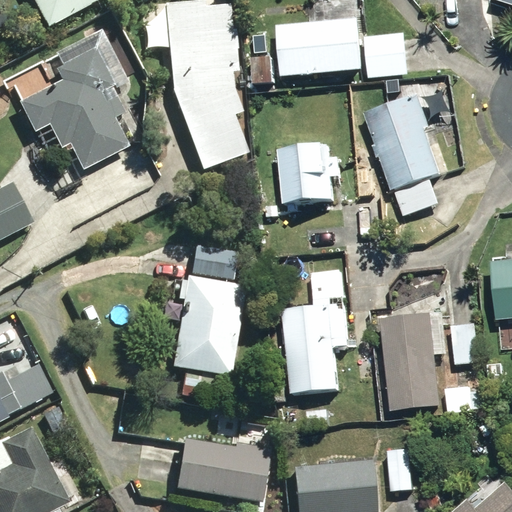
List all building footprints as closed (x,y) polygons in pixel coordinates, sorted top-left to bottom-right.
[(29,0),(46,31),(100,3),(98,0),(29,0)] [(172,100),(201,175),(247,157),(233,119),(242,117),(233,92),(232,77),(236,77),(234,54),(236,54),(235,34),(231,34),(228,9),(203,11),(203,6),(164,9),(172,100)] [(278,29),(282,81),(365,74),(360,22),(278,29)] [(68,148),(80,175),(127,151),(113,123),(124,117),(113,94),(126,87),(99,34),(54,56),(61,70),(54,73),(60,86),(17,108),(31,137),(47,129),(59,153),(68,148)] [(367,40),(370,81),(410,77),(406,37),(367,40)] [(253,62),(254,87),(274,86),(272,60),(253,62)] [(24,74),(31,89),(47,81),(39,66),(24,74)] [(366,120),(392,195),(441,178),(426,133),(431,132),(420,100),(366,120)] [(280,154),(284,208),(334,205),(332,182),(341,181),(339,161),(331,161),(330,150),(280,154)] [(0,192),(0,242),(31,228),(11,187),(0,192)] [(266,209),(267,220),(279,220),(279,209),(266,209)] [(191,278),(231,284),(235,255),(195,249),(191,278)] [(511,265),(493,267),(498,325),(511,323),(511,265)] [(285,315),(294,400),(340,396),(336,353),(350,352),(342,274),(312,276),(316,312),(285,315)] [(171,373),(230,382),(245,290),(185,281),(171,373)] [(382,325),(393,417),(442,411),(432,319),(382,325)] [(476,329),(454,328),(452,328),(452,339),(453,340),(453,351),(455,352),(455,365),(475,366),(476,329)] [(0,426),(7,423),(5,420),(52,396),(37,368),(4,386),(0,378),(0,426)] [(489,369),(491,390),(504,390),(503,368),(489,369)] [(182,397),(196,399),(220,403),(222,383),(184,377),(182,397)] [(448,392),(450,416),(487,413),(485,395),(472,397),(472,390),(448,392)] [(42,418),(51,437),(66,430),(57,411),(42,418)] [(308,414),(309,432),(330,430),(329,413),(308,414)] [(0,511),(57,511),(68,507),(29,432),(7,443),(6,441),(0,444),(0,511)] [(238,511),(261,511),(262,508),(260,507),(269,454),(233,448),(232,452),(183,444),(175,494),(240,504),(238,511)] [(389,455),(392,496),(413,495),(411,453),(389,455)] [(293,472),(296,511),(374,511),(371,465),(293,472)] [(459,511),(511,511),(511,493),(507,488),(479,511),(474,511),(468,505),(459,511)] [(427,502),(430,511),(435,511),(443,509),(439,498),(427,502)]
